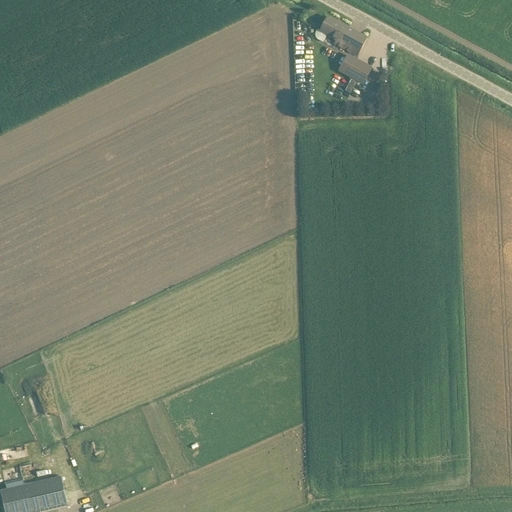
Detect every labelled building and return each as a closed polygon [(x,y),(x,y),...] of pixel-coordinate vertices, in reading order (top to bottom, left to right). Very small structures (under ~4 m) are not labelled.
[(358,57),(367,39),(328,18),(321,31),(318,30),(315,34),(315,37),(316,38),(317,40),(322,43),(327,35),(337,40),(335,44),(358,57)] [(345,75),(363,85),(373,68),(355,58),(345,75)] [(351,80),(345,91),(351,94),(356,83),(351,80)] [(36,392),(45,415),(50,413),(41,390),(36,392)] [(6,490),(1,491),(5,511),(46,511),(68,507),(62,477),(32,484),(24,486),(6,490)]
